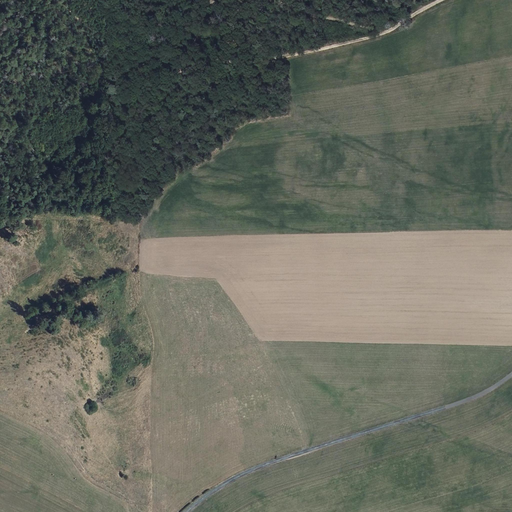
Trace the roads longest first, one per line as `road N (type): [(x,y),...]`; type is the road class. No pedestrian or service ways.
road 1 (unclassified): [(187,511),(248,471),(474,397),(511,374)]
road 2 (track): [(385,30),(285,57),(186,68),(177,65),(216,4)]
